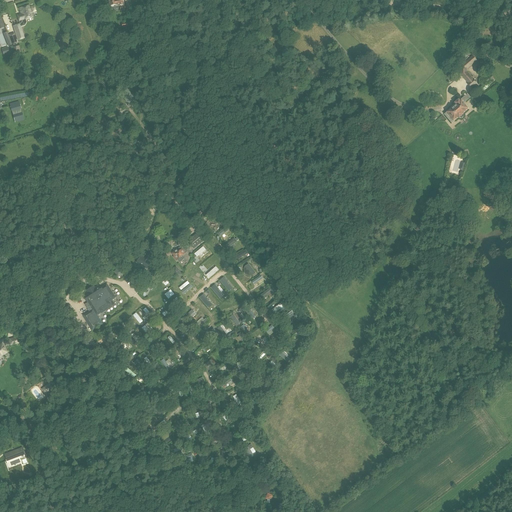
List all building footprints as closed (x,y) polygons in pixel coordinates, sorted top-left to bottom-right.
[(107,0),(108,2),(109,2),(110,6),(111,9),(120,7),(120,10),(126,9),(124,0),(107,0)] [(13,26),(17,40),(24,38),(21,27),(25,25),(26,22),(25,19),(33,17),(29,5),(19,8),(21,14),(17,15),(20,24),(13,26)] [(467,83),(471,88),(477,82),(474,78),(473,78),(467,72),(467,69),(478,60),(473,54),(460,65),(460,74),(468,83),(467,83)] [(121,95),(131,105),(137,99),(127,89),(121,95)] [(444,114),(452,123),(459,117),(459,118),(462,118),(463,117),(463,114),(468,109),(463,103),(470,97),(467,94),(460,100),(459,99),(455,103),(455,104),(447,111),(444,114)] [(10,104),(15,122),(24,120),(19,101),(10,104)] [(125,163),(132,168),(142,154),(141,153),(144,148),(138,144),(134,151),(135,152),(132,156),(131,155),(125,163)] [(176,180),(181,182),(184,176),(179,173),(176,180)] [(197,209),(200,215),(209,211),(206,205),(197,209)] [(65,236),(69,240),(74,233),(81,239),(85,235),(73,224),(69,229),(70,230),(65,236)] [(227,227),(219,233),(221,236),(229,230),(227,227)] [(188,241),(194,249),(196,247),(203,241),(196,233),(188,241)] [(234,238),(225,245),(228,249),(237,242),(234,238)] [(182,255),(185,253),(180,247),(172,253),(175,256),(173,257),(176,260),(177,259),(180,262),(185,258),(182,255)] [(203,247),(195,254),(197,257),(206,250),(203,247)] [(246,250),(236,256),(238,259),(248,253),(246,250)] [(138,260),(137,262),(147,269),(151,262),(150,261),(153,256),(147,253),(144,257),(141,255),(141,256),(138,260)] [(244,269),(244,271),(244,272),(245,273),(245,274),(246,274),(246,275),(247,275),(248,275),(249,275),(249,276),(250,276),(251,276),(252,276),(252,275),(256,273),(248,263),(245,266),(245,267),(244,267),(244,268),(244,269)] [(114,271),(118,278),(128,271),(123,265),(114,271)] [(171,270),(177,279),(183,275),(176,266),(171,270)] [(206,275),(209,278),(218,269),(216,266),(206,275)] [(261,275),(252,281),(255,284),(263,279),(261,275)] [(224,277),(220,280),(229,291),(233,288),(224,277)] [(189,285),(181,291),(184,294),(192,288),(189,285)] [(215,285),(211,288),(220,298),(224,295),(215,285)] [(271,292),(273,295),(277,293),(272,286),(261,295),(263,298),(271,292)] [(105,306),(112,301),(105,288),(101,290),(100,288),(95,291),(94,289),(89,292),(91,294),(87,296),(90,302),(86,304),(90,310),(83,314),(92,328),(102,322),(98,315),(102,312),(101,311),(106,307),(105,306)] [(203,294),(199,297),(209,308),(212,305),(203,294)] [(281,303),(272,309),(275,313),(284,306),(281,303)] [(242,307),(239,310),(245,317),(248,315),(242,307)] [(192,310),(186,315),(190,319),(196,314),(192,310)] [(136,313),(133,315),(140,323),(143,321),(136,313)] [(241,323),(234,314),(230,316),(237,326),(241,323)] [(173,323),(176,326),(186,318),(183,315),(173,323)] [(203,317),(195,324),(198,327),(206,320),(203,317)] [(128,321),(124,324),(129,332),(133,330),(128,321)] [(145,325),(142,328),(148,335),(151,333),(145,325)] [(244,325),(241,327),(247,335),(250,332),(244,325)] [(217,328),(226,340),(233,335),(231,333),(231,332),(227,335),(226,333),(220,326),(217,328)] [(221,338),(214,328),(210,331),(217,340),(221,338)] [(118,342),(112,332),(108,334),(114,344),(118,342)] [(243,342),(247,339),(245,337),(245,338),(240,332),(238,334),(239,336),(242,340),(241,340),(243,342)] [(137,343),(131,335),(128,338),(134,346),(137,343)] [(9,339),(10,345),(19,343),(18,337),(9,339)] [(265,337),(262,340),(270,349),(273,346),(265,337)] [(163,342),(160,344),(166,352),(169,350),(163,342)] [(231,354),(233,351),(227,346),(226,344),(223,346),(231,354)] [(209,355),(215,350),(212,346),(206,351),(209,355)] [(112,348),(105,353),(107,356),(114,350),(112,348)] [(258,348),(251,355),(253,358),(260,351),(258,348)] [(264,351),(257,357),(260,360),(266,354),(264,351)] [(281,352),(279,355),(287,362),(290,359),(281,352)] [(138,359),(135,361),(141,370),(144,368),(138,359)] [(164,359),(161,361),(167,370),(170,368),(164,359)] [(211,360),(204,365),(207,370),(215,364),(211,360)] [(157,363),(154,366),(161,374),(164,372),(157,363)] [(127,368),(125,370),(134,378),(136,375),(127,368)] [(187,373),(189,376),(198,372),(196,368),(187,373)] [(181,370),(178,372),(183,381),(187,379),(181,370)] [(138,377),(139,381),(149,375),(148,371),(138,377)] [(259,379),(271,383),(273,377),(267,375),(267,374),(265,374),(264,375),(261,373),(259,379)] [(220,384),(222,387),(232,381),(230,378),(230,377),(220,384)] [(46,393),(48,397),(51,394),(49,391),(55,386),(51,381),(41,389),(45,394),(46,393)] [(251,388),(258,392),(261,386),(254,382),(251,388)] [(164,395),(158,387),(155,390),(161,397),(164,395)] [(184,396),(183,394),(185,393),(181,388),(179,390),(178,388),(176,390),(181,398),(184,396)] [(166,397),(170,403),(174,400),(173,398),(175,397),(172,393),(166,397)] [(150,395),(147,398),(152,406),(156,403),(150,395)] [(224,406),(222,402),(214,407),(216,411),(224,406)] [(249,405),(257,411),(259,408),(252,403),(249,405)] [(209,404),(206,406),(211,415),(215,413),(209,404)] [(201,411),(198,412),(196,413),(198,418),(200,417),(201,421),(205,420),(201,411)] [(243,414),(240,416),(245,424),(248,421),(243,414)] [(164,420),(155,427),(158,431),(167,423),(164,420)] [(225,431),(217,423),(214,426),(223,434),(225,431)] [(205,424),(201,426),(207,436),(211,434),(205,424)] [(172,435),(164,441),(166,444),(174,438),(172,435)] [(245,449),(251,458),(254,456),(248,446),(245,449)] [(6,454),(8,461),(24,455),(21,448),(6,454)]
